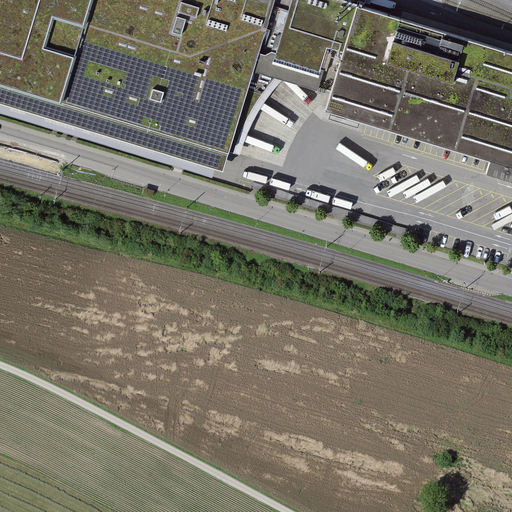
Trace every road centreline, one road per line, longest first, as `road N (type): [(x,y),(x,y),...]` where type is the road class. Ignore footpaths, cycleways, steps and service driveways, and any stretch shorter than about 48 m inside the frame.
road 1 (unclassified): [(0,130),(511,286)]
road 2 (track): [(284,511),(0,364)]
